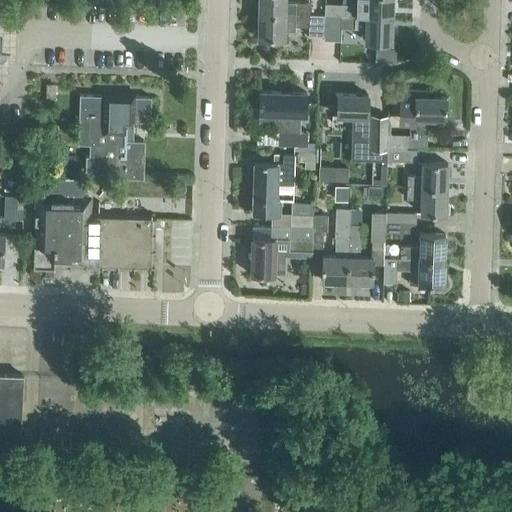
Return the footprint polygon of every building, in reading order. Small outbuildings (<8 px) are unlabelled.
[(310,3),(285,2),(285,0),(258,0),(258,14),(285,14),(309,15),(309,14),(310,3)] [(392,17),(392,0),(355,0),(355,4),(324,3),(324,15),(324,16),(325,16),(365,17),(392,17)] [(308,36),(323,36),(325,36),(325,16),(324,16),(324,15),(309,14),(309,15),(285,14),(258,14),(257,38),(284,39),(284,30),(294,30),(294,26),(308,26),(308,36)] [(391,42),(392,17),(365,17),(325,16),(325,36),(323,36),(323,40),(340,40),(340,28),(365,28),(365,41),(391,42)] [(445,119),(446,97),(428,96),(429,89),(399,88),(398,124),(410,124),(409,135),(406,135),(406,147),(427,148),(428,118),(445,119)] [(306,92),(290,92),(259,91),(259,113),(276,114),(275,131),(279,131),(278,145),(306,146),(306,132),(299,132),(300,116),(305,116),(306,92)] [(387,117),(371,116),(367,116),(368,94),(337,93),(336,115),(354,116),(352,160),(387,161),(387,160),(386,160),(387,148),(386,148),(387,117)] [(150,122),(151,97),(79,94),(77,144),(89,144),(88,156),(85,156),(84,174),(98,174),(101,172),(106,172),(111,178),(143,179),(144,140),(132,140),(133,121),(150,122)] [(418,149),(387,148),(386,160),(387,160),(417,161),(418,149)] [(274,163),(253,162),(252,212),(279,213),(279,199),(276,199),(276,184),(293,184),(294,154),(283,154),(283,163),(274,163)] [(447,162),(422,161),(422,175),(407,175),(407,187),(446,188),(447,162)] [(348,167),(333,166),(333,180),(347,181),(348,167)] [(155,220),(91,218),(92,195),(83,195),(88,189),(76,178),(35,177),(33,267),(154,270),(155,220)] [(349,185),(336,185),(335,199),(348,199),(349,185)] [(368,186),(368,194),(382,194),(382,186),(368,186)] [(445,214),(446,188),(407,187),(406,198),(421,199),(420,213),(445,214)] [(16,220),(17,195),(5,195),(4,219),(16,220)] [(291,214),(312,214),(312,202),(291,202),(291,214)] [(384,232),(384,222),(384,212),(371,211),(370,239),(384,240),(384,232)] [(415,223),(416,212),(384,212),(384,222),(415,223)] [(313,227),(313,214),(291,214),(291,226),(313,227)] [(326,231),(327,227),(327,215),(313,214),(313,227),(312,250),(322,250),(322,231),(326,231)] [(415,232),(415,223),(384,222),(384,232),(415,232)] [(359,256),(361,224),(349,224),(348,236),(347,256),(346,281),(372,282),(373,257),(359,256)] [(274,249),(288,250),(312,250),(313,227),(291,226),(271,225),(270,239),(251,238),(250,274),(274,275),(274,249)] [(444,259),(445,234),(419,233),(419,246),(400,245),(400,258),(444,259)] [(347,256),(348,236),(335,235),(334,255),(322,255),(321,280),(346,281),(347,256)] [(443,285),(444,259),(400,258),(400,259),(383,258),(383,283),(396,284),(396,270),(410,270),(409,284),(418,284),(443,285)] [(399,289),(398,300),(408,300),(409,289),(399,289)] [(0,373),(0,454),(19,455),(23,375),(0,373)]
